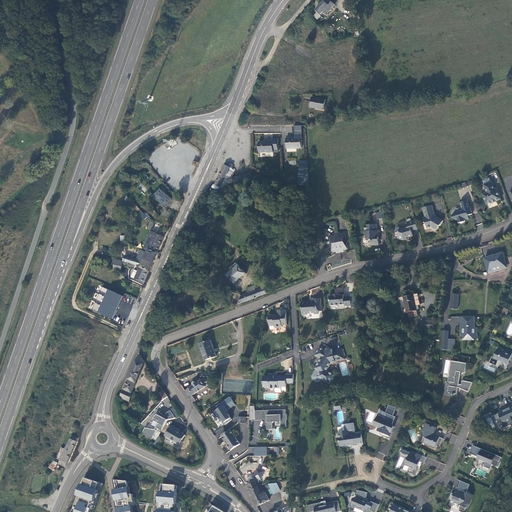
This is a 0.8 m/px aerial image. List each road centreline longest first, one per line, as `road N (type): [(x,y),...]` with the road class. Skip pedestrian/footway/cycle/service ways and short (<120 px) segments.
road 1 (residential): [(213,459),(156,362),(161,342),(336,274),(511,224)]
road 2 (trunk): [(140,0),(0,407)]
road 3 (unclassified): [(0,349),(72,129),(73,75),(58,0)]
road 4 (trunk): [(38,332),(153,0)]
road 5 (secondary): [(218,145),(113,379),(102,428)]
road 6 (trunk): [(38,332),(116,162),(150,134),(195,120)]
road 7 (residential): [(374,477),(418,493),(444,474),(477,401),(511,385)]
